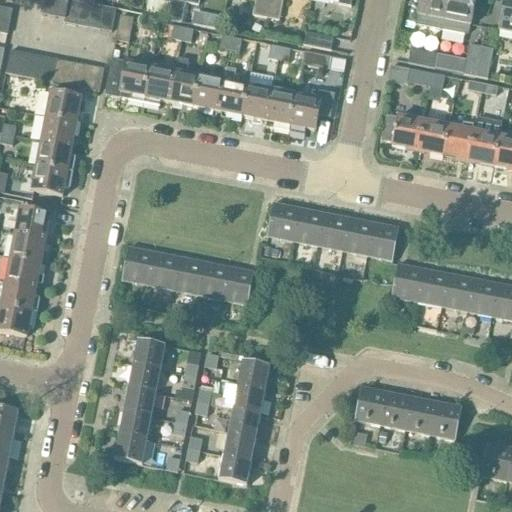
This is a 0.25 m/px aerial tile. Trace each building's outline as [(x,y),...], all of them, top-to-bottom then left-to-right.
[(68,2),(58,0),(43,0),(40,17),(64,22),(68,2)] [(172,0),(172,4),(168,21),(168,22),(182,25),(182,23),(185,7),(186,0),(172,0)] [(186,0),(185,7),(198,9),(199,0),(186,0)] [(265,21),(269,0),(255,0),(252,18),(265,21)] [(269,0),(265,21),(279,24),(283,0),(269,0)] [(322,0),(339,3),(338,7),(351,9),(352,0),(322,0)] [(415,28),(441,33),(447,0),(421,0),(418,18),(415,28)] [(469,35),(470,28),(475,0),(447,0),(441,33),(465,37),(469,35)] [(511,36),(511,0),(505,0),(499,34),(511,36)] [(68,2),(64,22),(63,26),(76,28),(80,4),(68,2)] [(80,4),(76,28),(87,30),(91,6),(80,4)] [(91,6),(87,30),(99,32),(103,8),(91,6)] [(111,35),(116,11),(103,8),(99,32),(111,35)] [(0,35),(7,37),(12,12),(0,9),(0,35)] [(120,18),(117,36),(115,44),(129,46),(134,21),(120,18)] [(174,28),(171,41),(171,42),(181,44),(184,30),(174,28)] [(184,30),(181,44),(191,46),(194,32),(184,30)] [(305,35),(302,48),(331,54),(334,40),(305,35)] [(222,38),(220,52),(230,54),(232,40),(222,38)] [(232,40),(230,54),(240,56),(242,42),(232,40)] [(476,80),(481,50),(469,47),(466,62),(463,77),(476,80)] [(270,48),(268,62),(278,64),(281,50),(270,48)] [(281,50),(278,64),(288,66),(291,52),(281,50)] [(481,50),(476,80),(487,82),(493,52),(481,50)] [(411,51),(408,66),(435,71),(437,57),(411,51)] [(10,53),(5,76),(17,79),(22,55),(10,53)] [(22,55),(17,79),(28,81),(33,58),(22,55)] [(304,55),(302,68),(327,73),(330,60),(304,55)] [(33,58),(28,81),(40,83),(45,60),(33,58)] [(452,59),(449,74),(463,77),(466,62),(452,59)] [(45,60),(40,83),(52,85),(56,62),(45,60)] [(194,110),(200,79),(186,77),(189,63),(178,61),(175,75),(169,106),(194,110)] [(56,62),(52,85),(63,88),(68,64),(56,62)] [(112,62),(110,73),(105,98),(120,101),(121,96),(128,98),(127,102),(144,106),(151,70),(112,62)] [(68,64),(63,88),(75,90),(80,67),(68,64)] [(80,67),(75,90),(84,92),(87,92),(91,69),(80,67)] [(99,95),(104,72),(91,69),(87,92),(99,95)] [(409,72),(391,69),(388,85),(402,87),(407,85),(430,89),(432,77),(409,72)] [(169,106),(175,75),(151,70),(144,106),(160,109),(161,104),(169,106)] [(242,120),(248,89),(234,86),(236,72),(226,70),(223,84),(224,84),(218,115),(242,120)] [(430,89),(442,92),(456,95),(459,82),(445,79),(432,77),(430,89)] [(200,79),(194,110),(218,115),(224,84),(223,84),(200,79)] [(469,84),(467,93),(482,96),(484,87),(469,84)] [(51,95),(46,120),(77,126),(82,101),(84,92),(75,90),(63,88),(52,85),(51,95)] [(484,87),(482,96),(496,98),(498,89),(484,87)] [(266,125),(273,94),(248,89),(242,120),(266,125)] [(273,94),(266,125),(274,126),(274,131),(290,134),(291,126),(297,98),(273,94)] [(318,103),(297,98),(290,134),(305,137),(306,132),(315,134),(318,117),(330,119),(334,97),(319,94),(318,103)] [(417,155),(423,123),(397,118),(397,120),(386,118),(381,143),(392,145),(391,149),(417,155)] [(77,126),(46,120),(41,145),(72,151),(77,126)] [(443,160),(449,128),(423,123),(417,155),(443,160)] [(1,137),(14,140),(16,129),(3,127),(1,137)] [(469,165),(475,133),(449,128),(443,160),(469,165)] [(494,170),(500,138),(475,133),(469,165),(494,170)] [(14,140),(1,137),(0,140),(0,146),(13,149),(14,140)] [(511,173),(511,140),(500,138),(494,170),(511,173)] [(41,145),(36,169),(72,176),(75,160),(70,159),(72,151),(41,145)] [(36,169),(31,193),(62,200),(64,191),(69,192),(72,176),(36,169)] [(273,206),(266,241),(292,246),(299,211),(273,206)] [(317,251),(324,216),(299,211),(292,246),(317,251)] [(14,236),(46,242),(51,218),(19,212),(14,236)] [(342,256),(349,221),(324,216),(317,251),(342,256)] [(367,260),(373,226),(349,221),(342,256),(367,260)] [(392,265),(399,231),(373,226),(367,260),(392,265)] [(9,261),(41,267),(46,242),(14,236),(9,261)] [(128,250),(121,285),(147,290),(154,255),(128,250)] [(172,295),(179,260),(154,255),(147,290),(172,295)] [(197,300),(204,265),(179,260),(172,295),(197,300)] [(41,267),(9,261),(4,285),(36,291),(41,267)] [(222,304),(228,270),(204,265),(197,300),(222,304)] [(398,267),(391,302),(416,307),(423,272),(398,267)] [(247,310),(254,275),(228,270),(222,304),(247,310)] [(441,312),(448,277),(423,272),(416,307),(441,312)] [(466,316),(473,281),(448,277),(441,312),(466,316)] [(491,321),(498,286),(473,281),(466,316),(491,321)] [(4,285),(0,306),(0,309),(36,317),(39,301),(35,300),(36,291),(4,285)] [(511,289),(498,286),(491,321),(511,325),(511,289)] [(0,309),(0,334),(27,340),(29,331),(33,332),(36,317),(0,309)] [(182,309),(180,319),(190,321),(190,320),(192,311),(182,309)] [(166,349),(138,344),(133,368),(161,374),(166,349)] [(207,357),(204,371),(216,373),(219,360),(207,357)] [(242,364),(237,388),(265,394),(270,370),(258,367),(242,364)] [(184,378),(196,381),(199,369),(187,366),(184,378)] [(161,374),(133,368),(128,392),(156,397),(161,374)] [(182,390),(194,393),(196,381),(184,378),(182,390)] [(233,412),(261,418),(265,394),(237,388),(233,412)] [(380,430),(387,395),(361,390),(354,425),(380,430)] [(156,397),(128,392),(124,415),(152,421),(156,397)] [(197,405),(209,407),(212,395),(199,393),(197,405)] [(405,434),(412,400),(387,395),(380,430),(405,434)] [(430,439),(436,405),(412,400),(405,434),(430,439)] [(209,407),(197,405),(195,417),(207,419),(209,407)] [(436,405),(430,439),(455,444),(462,410),(436,405)] [(0,436),(14,439),(19,415),(0,410),(0,436)] [(228,436),(256,441),(261,418),(233,412),(228,436)] [(175,425),(187,428),(189,415),(177,413),(175,425)] [(152,421),(124,415),(119,439),(147,444),(152,421)] [(173,437),(185,440),(187,428),(175,425),(173,437)] [(365,448),(365,447),(367,438),(353,435),(352,445),(365,448)] [(379,435),(378,445),(385,446),(387,436),(379,435)] [(0,460),(9,463),(14,439),(0,436),(0,460)] [(223,459),(252,465),(256,441),(228,436),(223,459)] [(114,463),(142,469),(147,444),(119,439),(114,463)] [(200,455),(200,454),(202,442),(190,440),(188,452),(200,455)] [(391,443),(389,452),(389,453),(400,455),(400,454),(402,445),(391,443)] [(511,450),(487,445),(480,480),(506,485),(511,453),(511,450)] [(188,452),(186,464),(198,466),(200,455),(188,452)] [(219,483),(247,489),(252,465),(223,459),(219,483)] [(0,485),(5,486),(9,463),(0,460),(0,485)] [(166,473),(178,476),(180,463),(168,461),(166,473)]
